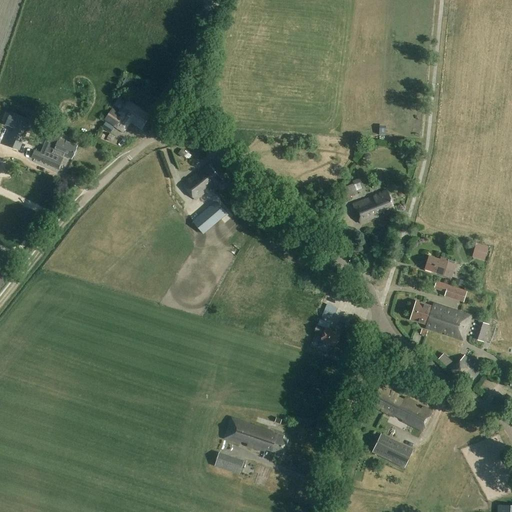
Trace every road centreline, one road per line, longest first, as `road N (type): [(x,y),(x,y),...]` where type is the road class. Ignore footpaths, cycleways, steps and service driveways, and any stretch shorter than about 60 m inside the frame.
road 1 (unclassified): [(375,330),(361,279),(253,191),(211,142)]
road 2 (track): [(0,305),(79,205),(128,158)]
road 3 (unclassified): [(326,511),(375,330)]
road 4 (unclassified): [(499,415),(375,330)]
